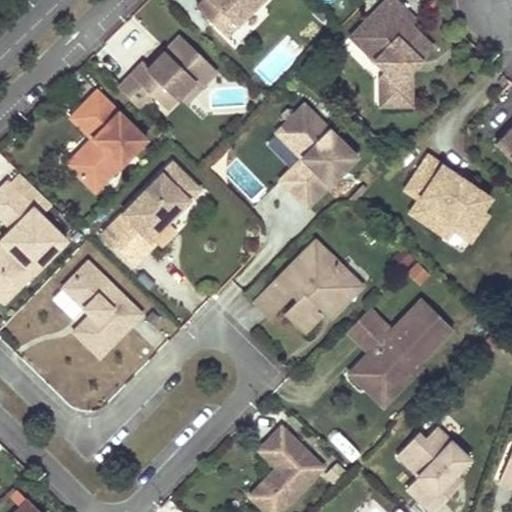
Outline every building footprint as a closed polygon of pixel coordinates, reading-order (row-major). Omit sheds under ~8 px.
[(200,0),(194,7),(213,25),(223,14),(235,25),(259,0),(200,0)] [(395,79),(389,85),(389,112),(420,112),(420,76),(415,72),(424,63),(428,67),(441,54),(419,32),(424,26),(397,0),(382,0),(367,15),(377,25),(359,43),(395,79)] [(223,14),(213,25),(224,36),(235,25),(223,14)] [(377,25),(367,15),(350,33),(359,43),(377,25)] [(141,59),(116,85),(137,106),(149,93),(164,107),(177,94),(175,92),(190,76),(199,85),(215,69),(178,33),(147,65),(141,59)] [(420,76),(428,67),(424,63),(415,72),(420,76)] [(199,85),(190,76),(175,92),(177,94),(184,101),(199,85)] [(144,137),(95,88),(76,106),(98,128),(90,136),(94,140),(69,166),(92,189),(144,137)] [(306,203),(355,152),(301,101),(278,125),(304,150),(299,155),(308,163),(287,184),(306,203)] [(98,128),(76,106),(68,115),(90,136),(98,128)] [(304,150),(278,125),(273,130),(299,155),(304,150)] [(511,125),(495,143),(511,159),(511,125)] [(94,140),(90,136),(64,162),(69,166),(94,140)] [(490,195),(428,153),(404,187),(418,197),(409,210),(437,229),(447,214),(475,233),(488,213),(481,209),(490,195)] [(287,184),(308,163),(299,155),(278,176),(287,184)] [(168,161),(159,171),(187,198),(196,188),(168,161)] [(100,232),(131,262),(151,241),(148,238),(187,198),(159,171),(100,232)] [(48,203),(15,172),(5,182),(3,181),(0,184),(0,220),(8,228),(16,236),(0,252),(0,300),(2,302),(63,239),(38,214),(48,203)] [(470,239),(475,233),(447,214),(437,229),(447,236),(453,227),(470,239)] [(0,244),(0,252),(16,236),(8,228),(0,236),(0,242),(1,243),(0,244)] [(313,239),(253,301),(267,315),(290,292),(296,298),(283,311),(302,329),(317,314),(308,305),(312,300),(328,315),(341,302),(334,295),(352,277),(313,239)] [(140,312),(85,260),(60,287),(82,308),(85,304),(91,310),(88,314),(72,331),(98,356),(140,312)] [(352,277),(334,295),(341,302),(358,283),(352,277)] [(367,305),(345,328),(367,350),(348,370),(363,385),(373,374),(385,386),(399,371),(406,378),(422,362),(419,358),(451,325),(420,295),(390,327),(367,305)] [(91,310),(85,304),(82,308),(88,314),(91,310)] [(382,403),(406,378),(399,371),(385,386),(373,374),(363,385),(382,403)] [(404,482),(431,509),(443,496),(435,488),(454,469),(468,455),(434,422),(421,435),(414,428),(394,449),(416,470),(404,482)] [(279,424),(256,448),(274,466),(278,469),(272,474),(269,471),(247,493),(266,511),(275,511),(321,465),(279,424)] [(511,444),(509,444),(497,475),(511,481),(511,444)] [(269,471),(272,474),(278,469),(274,466),(269,471)] [(435,488),(443,496),(462,478),(454,469),(435,488)] [(42,511),(27,497),(12,511),(42,511)] [(386,511),(377,503),(368,511),(386,511)]
